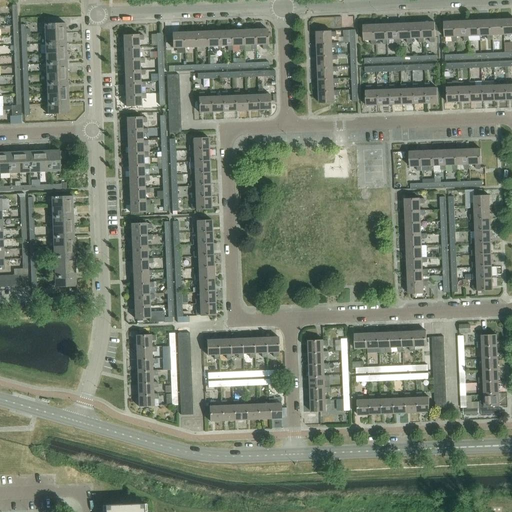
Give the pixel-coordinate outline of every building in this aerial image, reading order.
[(492,20),(480,21),(481,36),(488,35),(488,41),(493,40),(493,35),(492,20)] [(492,20),(493,35),(505,35),(504,20),(492,20)] [(456,22),(457,37),(464,36),(464,41),(469,41),(469,36),(468,21),(456,22)] [(481,36),(480,21),(468,21),(469,36),(481,36)] [(445,37),(452,37),(452,42),(457,41),(457,37),(456,22),(444,22),(445,37)] [(411,24),(412,39),(419,38),(419,43),(424,43),(424,38),(423,23),(411,24)] [(423,23),(424,38),(429,38),(430,43),(435,43),(435,38),(436,38),(435,23),(423,23)] [(44,35),(66,34),(65,24),(44,25),(44,35)] [(387,25),(388,40),(395,39),(395,44),(400,44),(400,39),(399,24),(387,25)] [(399,24),(400,39),(407,39),(407,44),(412,43),(412,39),(411,24),(399,24)] [(364,41),(371,40),(371,45),(376,44),(376,40),(375,25),(363,26),(364,41)] [(375,25),(376,40),(383,40),(383,44),(388,44),(388,40),(387,25),(375,25)] [(267,49),(267,45),(268,45),(268,29),(256,30),(257,45),(263,45),(263,49),(267,49)] [(244,30),(232,31),(233,46),(240,46),(240,50),(244,50),(244,46),(245,45),(244,30)] [(256,30),(244,30),(245,45),(251,45),(252,50),(256,50),(256,45),(257,45),(256,30)] [(350,43),(356,42),(355,30),(344,31),(344,43),(350,43)] [(220,31),(208,32),(209,47),(221,46),(220,31)] [(220,31),(221,46),(227,46),(228,51),(233,51),(233,46),(232,31),(220,31)] [(317,32),(317,44),(332,43),(332,37),(337,36),(336,31),(317,32)] [(196,32),(184,33),(185,48),(197,47),(196,32)] [(209,47),(208,32),(196,32),(197,47),(209,47)] [(185,48),(184,33),(172,33),(173,48),(185,48)] [(66,34),(44,35),(45,45),(66,44),(66,34)] [(144,36),(139,36),(139,35),(124,35),(124,47),(139,47),(139,40),(144,40),(144,36)] [(10,46),(14,46),(19,46),(19,36),(13,36),(14,42),(10,42),(10,46)] [(317,44),(318,56),(333,55),(332,48),(337,48),(337,43),(332,43),(317,44)] [(66,44),(45,45),(45,55),(67,54),(66,44)] [(139,47),(124,47),(125,59),(140,59),(139,47)] [(67,54),(45,55),(46,65),(67,64),(67,54)] [(318,56),(318,68),(333,67),(333,60),(338,60),(337,55),(333,55),(318,56)] [(140,59),(125,59),(125,71),(140,71),(140,63),(145,63),(145,58),(140,59)] [(67,64),(46,65),(46,75),(68,74),(67,64)] [(318,68),(319,79),(334,79),(333,72),(338,72),(338,67),(333,67),(318,68)] [(145,70),(140,71),(125,71),(126,83),(141,83),(140,75),(145,75),(145,70)] [(68,74),(46,75),(47,85),(68,84),(68,74)] [(319,79),(319,91),(334,90),(334,84),(339,84),(339,78),(334,79),(319,79)] [(141,83),(126,83),(126,95),(141,95),(141,87),(146,87),(146,82),(141,83)] [(459,82),(459,87),(460,102),(471,102),(471,87),(464,87),(464,82),(459,82)] [(471,82),(471,87),(471,102),(483,101),(482,86),(475,86),(475,82),(471,82)] [(438,88),(430,88),(430,83),(425,83),(425,89),(426,104),(438,103),(438,88)] [(460,102),(459,87),(453,87),(452,83),(447,83),(447,87),(447,103),(460,102)] [(68,84),(47,85),(47,95),(68,94),(68,84)] [(390,90),(390,105),(402,105),(402,90),(395,90),(394,84),(390,85),(390,90)] [(402,90),(402,105),(414,104),(413,89),(406,89),(406,84),(401,85),(402,90)] [(413,89),(414,104),(426,104),(425,89),(418,89),(418,84),(413,84),(413,89)] [(378,91),(379,105),(390,105),(390,90),(383,90),(383,85),(378,85),(378,91)] [(506,85),(494,86),(495,101),(507,100),(506,85)] [(379,105),(378,91),(371,91),(371,86),(366,86),(366,91),(366,106),(379,105)] [(494,86),(482,86),(483,101),(495,101),(494,86)] [(258,90),(258,95),(259,110),(271,110),(270,95),(263,95),(263,90),(258,90)] [(339,90),(334,90),(319,91),(320,103),(335,103),(334,96),(339,95),(339,90)] [(223,97),(223,112),(235,111),(235,96),(227,97),(227,91),(223,91),(223,97)] [(234,91),(235,96),(235,111),(247,111),(246,96),(239,96),(239,91),(234,91)] [(212,112),(211,97),(204,97),(204,92),(199,93),(199,98),(199,113),(212,112)] [(211,92),(211,97),(212,112),(223,112),(223,97),(216,97),(215,92),(211,92)] [(68,94),(47,95),(47,105),(69,104),(68,94)] [(146,94),(141,95),(126,95),(127,107),(142,107),(141,99),(146,99),(146,94)] [(259,110),(258,95),(246,96),(247,111),(259,110)] [(69,104),(47,105),(48,115),(69,114),(69,104)] [(12,116),(11,116),(11,124),(22,124),(22,116),(17,116),(12,116)] [(147,118),(142,118),(142,117),(127,118),(127,130),(143,129),(142,123),(147,123),(147,118)] [(143,129),(127,130),(128,142),(143,141),(143,134),(148,134),(147,129),(143,130),(143,129)] [(189,151),(194,150),(209,150),(208,138),(194,138),(194,146),(189,146),(189,151)] [(148,141),(143,141),(128,142),(128,154),(144,153),(143,146),(148,146),(148,141)] [(457,150),(457,165),(464,165),(464,169),(469,169),(469,164),(469,149),(457,150)] [(481,149),(469,149),(469,164),(476,164),(476,169),(481,169),(481,164),(482,164),(481,149)] [(189,163),(194,162),(209,162),(209,150),(194,150),(194,157),(189,158),(189,163)] [(433,151),(434,166),(440,166),(440,170),(446,170),(446,165),(445,150),(433,151)] [(457,150),(445,150),(446,165),(452,165),(452,170),(453,170),(457,170),(458,170),(457,165),(457,150)] [(49,152),(50,172),(60,172),(59,151),(49,152)] [(422,166),(422,151),(409,152),(410,167),(417,167),(417,171),(422,171),(422,166)] [(422,151),(422,166),(429,166),(429,171),(434,171),(434,166),(433,151),(422,151)] [(29,152),(19,153),(20,174),(30,173),(29,152)] [(40,173),(39,152),(29,152),(30,173),(40,173)] [(49,152),(39,152),(40,173),(50,172),(49,152)] [(9,153),(0,153),(0,169),(0,174),(10,174),(9,153)] [(20,174),(19,153),(9,153),(10,174),(20,174)] [(144,153),(128,154),(129,166),(144,165),(144,158),(149,158),(148,153),(144,153)] [(190,175),(195,174),(210,174),(209,162),(194,162),(195,169),(190,169),(190,175)] [(148,165),(144,165),(129,166),(129,177),(145,177),(144,170),(149,170),(148,165)] [(190,186),(195,186),(210,186),(210,174),(195,174),(195,181),(190,181),(190,186)] [(145,177),(129,177),(130,189),(145,189),(145,182),(148,182),(147,178),(145,178),(145,177)] [(191,198),(196,198),(211,198),(210,186),(195,186),(196,193),(191,193),(191,198)] [(150,189),(145,189),(130,189),(130,201),(146,201),(145,194),(150,193),(150,189)] [(470,209),(475,208),(490,208),(489,195),(482,196),(474,196),(474,203),(470,203),(470,209)] [(52,208),(73,207),(73,197),(52,198),(52,208)] [(191,210),(196,209),(196,210),(211,210),(211,198),(196,198),(196,204),(191,204),(191,210)] [(420,198),(405,199),(405,211),(420,210),(420,205),(420,204),(425,204),(425,198),(420,198)] [(150,201),(146,201),(130,201),(131,213),(146,213),(146,205),(150,205),(150,201)] [(73,207),(52,208),(53,218),(73,217),(73,207)] [(470,220),(475,220),(490,219),(490,208),(475,208),(475,215),(470,215),(470,220)] [(420,210),(405,211),(406,223),(421,222),(421,216),(425,215),(425,210),(420,210)] [(73,217),(53,218),(53,228),(74,227),(73,217)] [(475,220),(476,232),(491,231),(490,219),(475,220)] [(197,233),(213,232),(212,220),(197,221),(197,228),(192,228),(192,233),(197,233)] [(406,223),(406,235),(421,234),(421,222),(406,223)] [(151,224),(147,224),(146,223),(131,224),(132,235),(147,234),(147,229),(152,229),(151,224)] [(74,227),(53,228),(53,238),(74,237),(74,227)] [(491,243),(491,231),(476,232),(476,238),(471,238),(471,244),(476,244),(491,243)] [(213,232),(197,233),(198,240),(193,240),(193,245),(198,245),(213,244),(213,232)] [(147,234),(132,235),(132,246),(147,245),(147,241),(152,240),(152,235),(147,235),(147,234)] [(406,235),(407,247),(422,246),(422,239),(427,239),(426,234),(421,234),(406,235)] [(74,237),(53,238),(54,248),(75,247),(74,237)] [(472,256),(476,256),(492,255),(491,243),(476,244),(476,251),(471,251),(472,256)] [(213,244),(198,245),(198,251),(193,252),(193,257),(198,257),(214,256),(213,244)] [(133,257),(148,256),(147,245),(132,246),(133,257)] [(407,247),(407,259),(422,258),(422,246),(407,247)] [(75,247),(54,248),(54,258),(75,257),(75,247)] [(477,268),(492,267),(492,255),(476,256),(477,263),(472,263),(472,268),(477,268)] [(148,256),(133,257),(133,268),(148,268),(148,264),(153,264),(153,259),(148,259),(148,256)] [(214,256),(198,257),(199,269),(214,268),(214,256)] [(75,257),(54,258),(55,268),(75,267),(75,257)] [(407,259),(408,270),(423,270),(423,263),(427,263),(427,258),(422,258),(407,259)] [(75,267),(55,268),(55,278),(76,277),(75,267)] [(473,280),(477,280),(493,279),(492,267),(477,268),(477,274),(473,274),(473,280)] [(148,268),(133,268),(134,279),(149,279),(149,276),(154,276),(153,271),(149,271),(148,268)] [(194,281),(199,281),(215,280),(214,268),(199,269),(199,275),(194,275),(194,281)] [(408,270),(408,283),(423,282),(423,275),(428,275),(428,270),(423,270),(408,270)] [(76,277),(55,278),(55,288),(76,287),(76,277)] [(149,279),(134,279),(134,291),(149,290),(149,288),(154,288),(154,282),(149,283),(149,279)] [(493,279),(477,280),(478,285),(473,285),(473,291),(478,290),(478,291),(493,291),(493,279)] [(215,280),(199,281),(200,287),(195,287),(195,293),(200,293),(215,292),(215,280)] [(409,295),(424,294),(424,287),(428,287),(428,282),(423,282),(408,283),(409,295)] [(149,290),(134,291),(135,302),(150,301),(150,299),(155,299),(154,295),(150,295),(149,290)] [(215,292),(200,293),(200,299),(195,299),(195,305),(200,304),(216,304),(215,292)] [(173,318),(168,318),(165,318),(164,311),(150,312),(150,301),(135,302),(136,319),(150,319),(150,323),(164,322),(164,323),(173,323),(173,318)] [(201,310),(201,316),(216,316),(216,304),(200,304),(201,310)] [(177,305),(177,317),(183,317),(183,311),(186,311),(186,305),(183,305),(177,305)] [(460,333),(470,333),(470,324),(460,325),(460,333)] [(426,331),(414,332),(415,347),(427,346),(426,331)] [(402,332),(391,333),(391,348),(397,347),(398,352),(403,352),(403,347),(402,332)] [(402,332),(403,347),(409,347),(409,352),(415,351),(415,347),(414,332),(402,332)] [(367,334),(367,349),(374,348),(374,353),(380,353),(379,348),(379,333),(367,334)] [(391,352),(391,348),(391,333),(379,333),(379,348),(386,348),(386,352),(391,352)] [(355,349),(367,349),(367,334),(355,334),(355,349)] [(482,347),(497,347),(497,334),(482,335),(482,342),(478,342),(478,348),(482,347)] [(137,348),(152,347),(151,341),(156,341),(156,335),(151,335),(136,335),(137,348)] [(279,337),(266,338),(267,353),(273,353),(274,357),(279,357),(279,352),(279,337)] [(255,338),(243,339),(243,354),(250,354),(250,358),(255,358),(255,353),(255,338)] [(255,338),(255,353),(262,353),(262,358),(267,357),(267,353),(266,338),(255,338)] [(231,339),(219,340),(220,355),(226,355),(226,359),(232,359),(232,354),(231,339)] [(231,339),(232,354),(238,354),(238,359),(244,358),(243,354),(243,339),(231,339)] [(220,359),(220,355),(219,340),(207,340),(208,355),(215,355),(215,360),(220,359)] [(309,353),(324,352),(324,346),(328,346),(328,340),(324,341),(324,340),(309,341),(309,353)] [(152,347),(137,348),(137,360),(152,359),(152,353),(157,352),(156,347),(152,347)] [(482,347),(483,359),(498,358),(497,347),(482,347)] [(324,352),(309,353),(310,364),(324,364),(324,352)] [(498,358),(483,359),(483,371),(498,370),(498,358)] [(157,359),(152,359),(137,360),(138,371),(153,371),(152,364),(157,364),(157,359)] [(310,376),(325,376),(325,370),(329,369),(329,364),(325,364),(324,364),(310,364),(310,376)] [(157,370),(153,371),(138,371),(138,383),(153,382),(153,376),(158,376),(157,370)] [(483,371),(484,383),(499,382),(498,370),(483,371)] [(310,388),(325,388),(325,381),(330,381),(330,376),(325,376),(310,376),(310,388)] [(158,382),(153,382),(138,383),(139,395),(154,394),(153,388),(158,388),(158,382)] [(499,382),(484,383),(484,395),(499,394),(499,382)] [(311,400),(326,400),(326,394),(330,393),(330,388),(325,388),(310,388),(311,400)] [(393,393),(393,399),(394,414),(406,413),(405,394),(405,398),(399,399),(398,393),(393,393)] [(417,413),(417,398),(410,398),(410,393),(405,394),(406,413),(417,413)] [(417,398),(417,413),(430,412),(429,397),(422,398),(422,393),(417,393),(417,398)] [(154,394),(139,395),(139,407),(154,407),(154,400),(159,399),(158,394),(154,394)] [(370,400),(370,415),(382,414),(381,395),(381,399),(375,400),(374,394),(370,394),(370,400)] [(394,414),(393,399),(387,399),(387,394),(381,395),(382,414),(394,414)] [(499,394),(484,395),(485,401),(480,401),(480,407),(485,406),(485,407),(500,406),(499,394)] [(370,415),(370,400),(364,400),(363,395),(357,395),(358,415),(370,415)] [(269,404),(269,419),(282,418),(281,403),(274,404),(274,399),(269,399),(269,404)] [(222,406),(222,421),(234,420),(234,406),(227,406),(227,400),(222,400),(222,406)] [(258,420),(257,405),(251,405),(251,400),(245,400),(245,405),(246,420),(258,420)] [(311,412),(326,412),(326,405),(331,405),(331,400),(326,400),(311,400),(311,412)] [(246,420),(245,405),(239,405),(239,401),(233,401),(234,406),(234,420),(246,420)] [(222,421),(222,406),(215,406),(215,402),(210,402),(210,407),(209,407),(210,422),(222,421)] [(269,419),(269,404),(257,405),(258,420),(269,419)]
